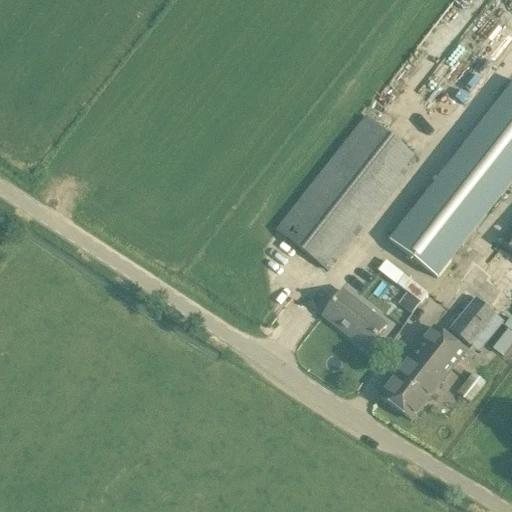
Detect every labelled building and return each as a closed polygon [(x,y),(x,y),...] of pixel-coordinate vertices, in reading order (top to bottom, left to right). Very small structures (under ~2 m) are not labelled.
[(511,91),(388,238),(434,277),(511,184),(511,91)] [(417,157),(366,118),(277,231),(328,271),(417,157)] [(511,233),(503,244),(511,250),(511,233)] [(366,351),(386,325),(344,291),(323,317),(366,351)] [(475,299),(449,331),(470,347),(495,315),(475,299)] [(504,327),(507,330),(492,350),(502,358),(511,344),(511,319),(511,318),(504,327)] [(466,352),(435,328),(381,398),(411,422),(466,352)] [(451,391),(476,401),(486,378),(461,368),(451,391)]
